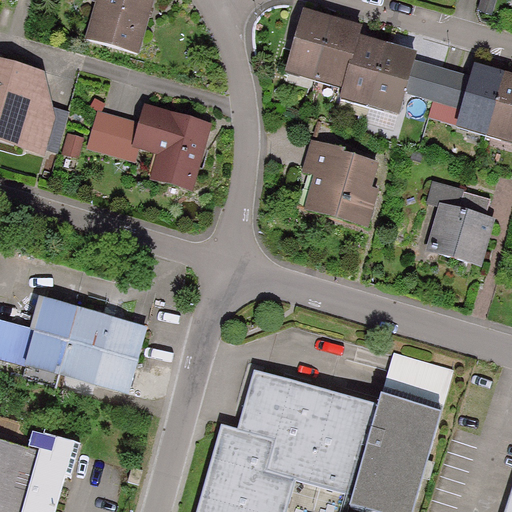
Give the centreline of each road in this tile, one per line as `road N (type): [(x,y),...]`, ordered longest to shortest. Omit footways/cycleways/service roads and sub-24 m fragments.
road 1 (residential): [(511,349),(228,266)]
road 2 (residential): [(228,266),(249,177),(248,88),(203,1)]
road 3 (residential): [(157,511),(228,266)]
road 4 (residential): [(228,266),(0,197)]
road 5 (residential): [(350,0),(511,48)]
